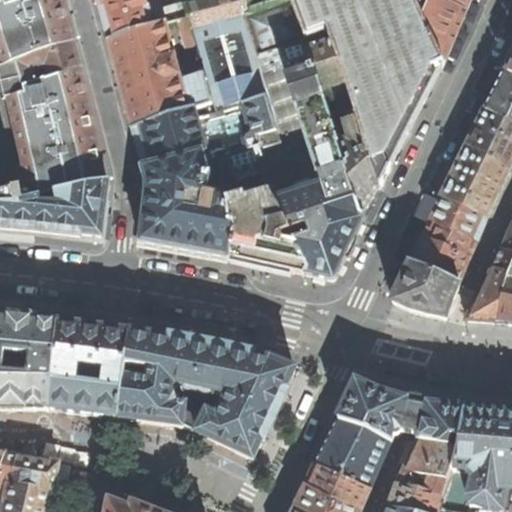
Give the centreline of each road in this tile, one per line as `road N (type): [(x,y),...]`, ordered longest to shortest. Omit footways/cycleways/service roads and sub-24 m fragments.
road 1 (residential): [(508,0),(362,298),(341,325)]
road 2 (residential): [(341,325),(0,273)]
road 3 (residential): [(511,370),(477,368),(446,344),(341,325)]
road 4 (residential): [(300,459),(334,371),(341,325)]
